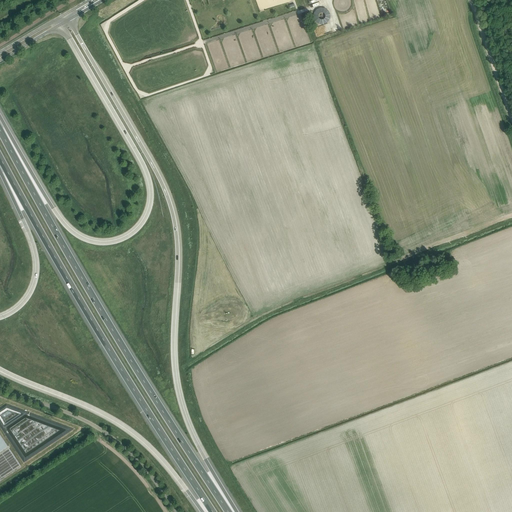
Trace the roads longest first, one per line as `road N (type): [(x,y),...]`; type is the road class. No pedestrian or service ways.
road 1 (motorway): [(237,511),(179,396),(177,245),(167,200),(67,17)]
road 2 (motorway): [(227,511),(69,260),(0,129)]
road 3 (motorway): [(59,21),(140,159),(150,197),(145,217),(114,242),(82,238),(54,211),(0,117)]
road 4 (motorway): [(0,157),(213,511)]
road 5 (motorway): [(0,369),(132,432),(200,511)]
road 6 (unclassified): [(176,511),(120,443),(0,388)]
road 7 (motorway): [(0,159),(36,265),(25,298),(0,316)]
road 8 (track): [(470,0),(511,121)]
